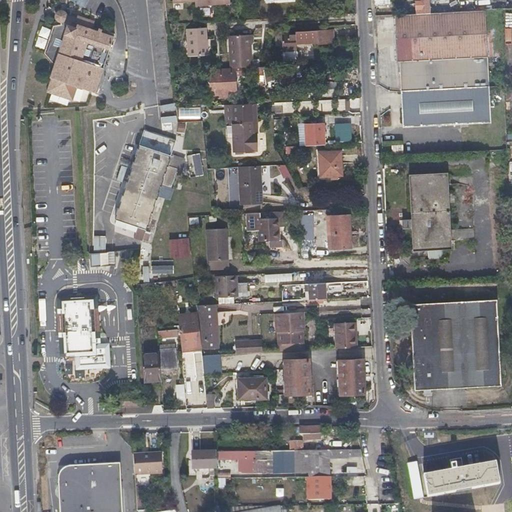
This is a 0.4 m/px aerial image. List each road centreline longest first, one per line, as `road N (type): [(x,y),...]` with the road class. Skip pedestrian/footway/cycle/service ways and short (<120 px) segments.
road 1 (residential): [(363,0),(385,420)]
road 2 (residential): [(19,425),(385,420)]
road 3 (primary): [(17,344),(16,0)]
road 4 (primary): [(0,144),(17,344)]
road 5 (unknown): [(146,96),(147,116),(116,130),(106,160),(101,226),(111,244)]
road 6 (residential): [(385,420),(511,416)]
